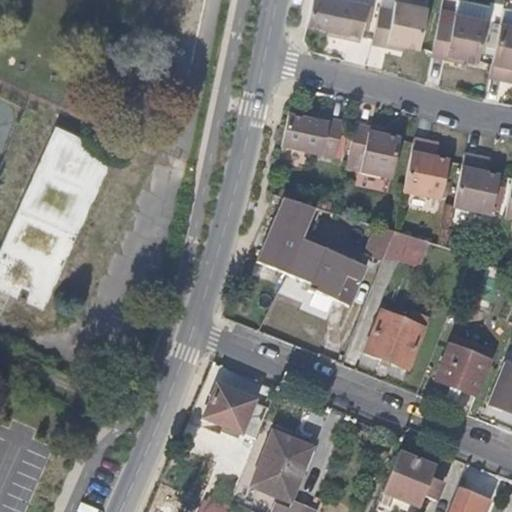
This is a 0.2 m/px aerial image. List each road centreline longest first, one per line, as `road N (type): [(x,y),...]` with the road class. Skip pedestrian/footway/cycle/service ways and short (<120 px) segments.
road 1 (residential): [(511,464),(192,335)]
road 2 (residential): [(264,59),(192,335)]
road 3 (residential): [(264,59),(511,124)]
road 4 (residential): [(192,335),(118,511)]
